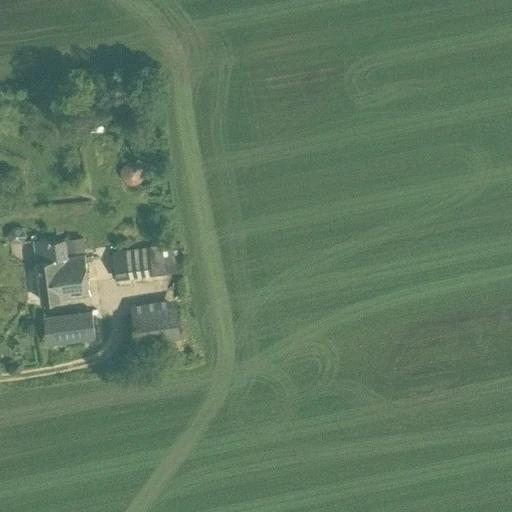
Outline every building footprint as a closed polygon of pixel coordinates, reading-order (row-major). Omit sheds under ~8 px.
[(85,101),(85,95),(76,96),(78,132),(117,130),(115,99),(85,101)] [(10,241),(22,242),(26,234),(23,227),(13,226),(7,233),(10,241)] [(66,238),(67,252),(85,250),(84,236),(66,238)] [(39,259),(36,260),(41,301),(59,299),(91,294),(90,292),(88,279),(88,277),(85,254),(67,256),(65,239),(49,241),(46,242),(47,257),(48,258),(39,259)] [(117,279),(185,269),(181,241),(113,251),(117,279)] [(137,341),(181,335),(177,307),(133,313),(137,341)] [(48,344),(95,338),(91,310),(44,316),(48,344)]
